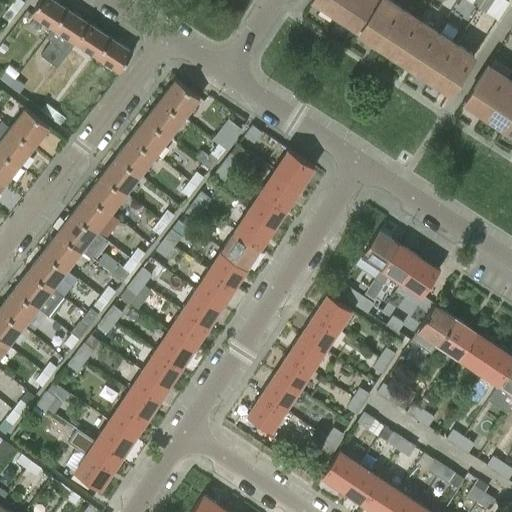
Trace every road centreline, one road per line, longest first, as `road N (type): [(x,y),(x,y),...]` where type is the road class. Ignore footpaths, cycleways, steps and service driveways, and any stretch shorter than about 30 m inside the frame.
road 1 (residential): [(185,433),(361,162)]
road 2 (residential): [(0,250),(167,32)]
road 3 (residential): [(511,260),(361,162)]
road 4 (residential): [(361,162),(230,73)]
road 5 (residential): [(307,511),(185,433)]
